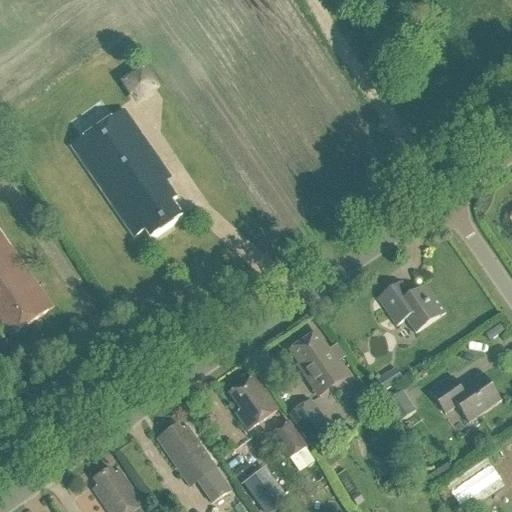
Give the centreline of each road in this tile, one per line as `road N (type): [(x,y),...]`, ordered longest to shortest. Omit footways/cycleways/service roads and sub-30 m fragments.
road 1 (unclassified): [(0,511),(444,199)]
road 2 (track): [(444,199),(315,0)]
